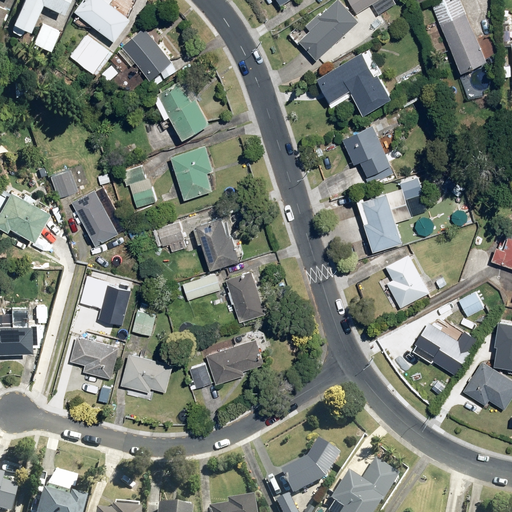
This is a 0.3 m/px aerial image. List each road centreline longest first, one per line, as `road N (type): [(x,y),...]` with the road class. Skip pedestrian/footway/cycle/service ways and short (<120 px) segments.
road 1 (residential): [(210,0),(245,48),(266,98),(352,364)]
road 2 (residential): [(352,364),(211,441),(137,444),(13,413)]
road 3 (residential): [(352,364),(423,439),(511,473)]
